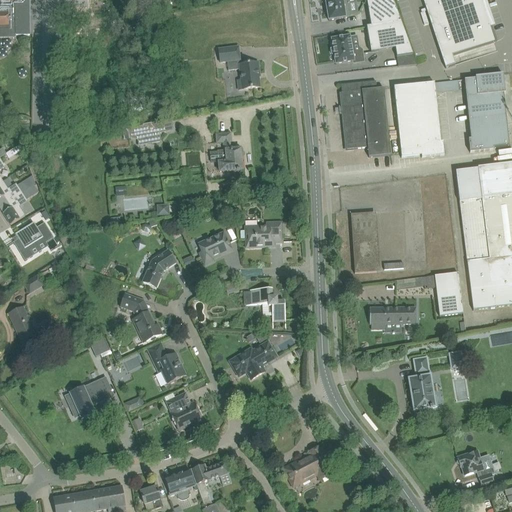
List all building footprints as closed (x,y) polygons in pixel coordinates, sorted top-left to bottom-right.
[(0,0),(0,36),(31,36),(31,0),(0,0)] [(170,0),(163,0),(164,3),(164,14),(171,13),(170,0)] [(325,0),(329,21),(346,18),(345,17),(350,17),(347,0),(325,0)] [(368,0),(373,27),(401,22),(392,0),(368,0)] [(422,0),(446,69),(455,66),(455,65),(452,57),(494,43),(495,43),(480,0),(422,0)] [(373,27),(367,28),(371,53),(378,52),(377,44),(394,41),(397,58),(413,55),(401,22),(373,27)] [(350,37),(332,40),(336,64),(337,64),(353,61),(353,64),(364,62),(362,52),(353,54),(350,37)] [(238,48),(218,50),(220,63),(227,62),(228,71),(239,70),(240,80),(237,81),(238,91),(242,90),(260,88),(259,78),(260,78),(258,63),(240,65),(239,61),(240,61),(238,48)] [(173,62),(188,61),(187,53),(172,54),(173,62)] [(476,79),(464,80),(470,140),(469,140),(470,153),(493,151),(492,149),(509,147),(504,94),(505,94),(503,75),(475,78),(476,79)] [(442,156),(436,93),(459,91),(458,81),(394,88),(401,159),(421,157),(422,159),(442,156)] [(342,94),(341,94),(343,108),(339,108),(340,116),(340,115),(344,115),(344,121),(347,151),(368,148),(369,158),(391,156),(384,89),(377,90),(376,82),(341,86),(342,94)] [(145,95),(115,101),(118,116),(147,111),(145,95)] [(141,127),(135,128),(138,141),(139,147),(143,146),(161,143),(160,134),(157,123),(143,125),(143,127),(141,127)] [(218,152),(210,153),(211,163),(218,163),(219,163),(219,173),(234,172),(234,174),(242,173),(242,171),(243,171),(242,150),(231,151),(231,143),(232,143),(231,135),(216,136),(217,144),(224,143),(224,151),(218,151),(218,152)] [(18,147),(13,150),(16,155),(21,152),(18,147)] [(511,164),(478,168),(478,169),(456,172),(467,262),(473,311),(511,305),(511,164)] [(32,177),(17,186),(22,194),(31,188),(35,185),(32,177)] [(2,181),(0,182),(0,199),(4,197),(7,203),(22,194),(17,186),(16,185),(8,190),(2,181)] [(31,188),(22,194),(26,200),(35,194),(31,188)] [(11,209),(3,214),(11,226),(25,217),(20,209),(19,208),(28,203),(26,200),(22,194),(7,203),(11,209)] [(157,206),(157,217),(169,216),(169,206),(157,206)] [(72,208),(65,211),(68,222),(76,219),(72,208)] [(227,208),(223,213),(228,217),(232,212),(227,208)] [(42,214),(46,221),(50,218),(46,212),(42,214)] [(355,275),(377,273),(380,273),(376,213),(351,215),(355,275)] [(18,240),(13,243),(25,262),(33,257),(29,251),(53,237),(45,224),(37,229),(34,223),(15,235),(18,240)] [(248,232),(241,232),(241,238),(246,238),(246,240),(246,249),(271,248),(270,244),(275,244),(282,244),(281,224),(267,224),(267,227),(256,228),(256,231),(248,232)] [(142,226),(142,229),(143,232),(148,233),(150,232),(151,229),(150,226),(145,225),(142,226)] [(199,254),(201,257),(205,266),(214,262),(213,260),(232,251),(224,234),(199,245),(202,253),(199,254)] [(142,283),(156,289),(164,272),(176,264),(168,252),(152,262),(142,283)] [(192,256),(183,260),(185,267),(195,263),(192,256)] [(458,274),(436,277),(437,288),(437,289),(440,316),(463,314),(458,274)] [(44,286),(38,275),(22,285),(29,295),(44,286)] [(433,277),(422,278),(423,286),(427,286),(427,290),(437,289),(437,288),(436,277),(433,277)] [(236,283),(225,287),(227,294),(239,290),(236,283)] [(251,291),(251,301),(252,306),(268,305),(269,314),(272,314),(272,323),(286,322),(285,302),(277,303),(277,299),(272,299),(272,290),(251,291)] [(132,321),(143,344),(162,335),(157,326),(154,328),(151,320),(152,320),(148,311),(141,308),(142,303),(143,303),(144,303),(144,302),(125,295),(120,308),(133,313),(136,319),(132,321)] [(8,315),(24,348),(39,341),(23,308),(8,315)] [(416,308),(370,309),(370,325),(372,325),(372,331),(385,331),(385,325),(416,325),(416,308)] [(104,337),(89,344),(96,358),(101,355),(100,354),(110,349),(104,337)] [(251,350),(238,358),(230,363),(239,377),(246,373),(251,381),(264,373),(262,368),(262,367),(264,366),(264,364),(268,362),(268,363),(276,358),(268,343),(252,353),(251,350)] [(162,351),(151,357),(156,368),(159,374),(162,373),(167,385),(186,376),(181,366),(179,368),(176,362),(179,361),(176,355),(166,359),(162,351)] [(119,352),(113,355),(116,361),(122,358),(119,352)] [(448,354),(451,371),(465,368),(462,352),(448,354)] [(417,379),(409,380),(411,393),(410,393),(412,399),(414,412),(416,412),(416,414),(425,412),(425,410),(430,409),(430,410),(433,410),(433,409),(436,409),(435,407),(437,407),(436,397),(434,398),(431,376),(430,377),(429,373),(430,373),(427,359),(414,361),(416,375),(417,375),(417,379)] [(71,395),(66,397),(75,419),(80,416),(82,419),(95,413),(91,406),(112,396),(105,380),(84,390),(83,389),(71,395)] [(167,403),(166,403),(171,414),(171,415),(171,416),(176,425),(182,422),(186,429),(196,424),(195,422),(202,419),(194,404),(191,405),(185,394),(176,399),(175,399),(167,403)] [(141,397),(124,404),(127,413),(144,406),(141,397)] [(283,471),(293,488),(317,475),(320,481),(331,475),(328,470),(332,468),(322,450),(321,450),(320,448),(309,453),(311,456),(283,471)] [(482,487),(491,484),(494,483),(486,459),(480,461),(477,452),(457,459),(460,468),(462,467),(465,477),(477,473),(482,487)] [(203,511),(217,511),(215,505),(212,507),(204,483),(228,474),(225,464),(206,470),(204,466),(191,470),(192,472),(191,472),(197,491),(198,490),(205,510),(202,511),(203,511)] [(168,479),(164,480),(167,490),(170,498),(177,496),(178,499),(178,500),(179,500),(179,501),(180,501),(181,501),(182,501),(188,500),(188,499),(189,499),(189,498),(190,497),(190,496),(190,495),(189,491),(190,491),(189,490),(194,488),(195,491),(197,491),(191,472),(189,473),(189,472),(177,476),(176,475),(168,478),(168,479)] [(253,486),(245,490),(249,498),(256,494),(253,486)] [(156,487),(139,493),(144,506),(145,505),(145,507),(153,504),(155,511),(162,508),(160,501),(160,500),(156,487)] [(87,494),(90,511),(95,511),(124,507),(120,488),(87,494)] [(54,500),(56,511),(90,511),(87,494),(54,500)]
